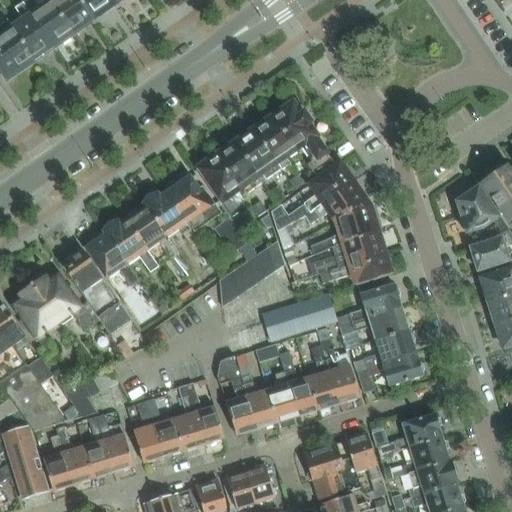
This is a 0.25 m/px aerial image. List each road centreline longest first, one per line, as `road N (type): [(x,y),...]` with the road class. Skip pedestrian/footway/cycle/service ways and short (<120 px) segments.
road 1 (residential): [(469,386),(401,146)]
road 2 (residential): [(280,447),(304,431),(469,386)]
road 3 (secondary): [(0,199),(159,88)]
road 4 (secondary): [(159,88),(306,0)]
road 5 (residential): [(123,488),(280,447)]
road 6 (secondary): [(266,0),(159,88)]
road 7 (residential): [(401,146),(410,113),(443,83),(497,79)]
road 8 (residential): [(508,511),(469,386)]
